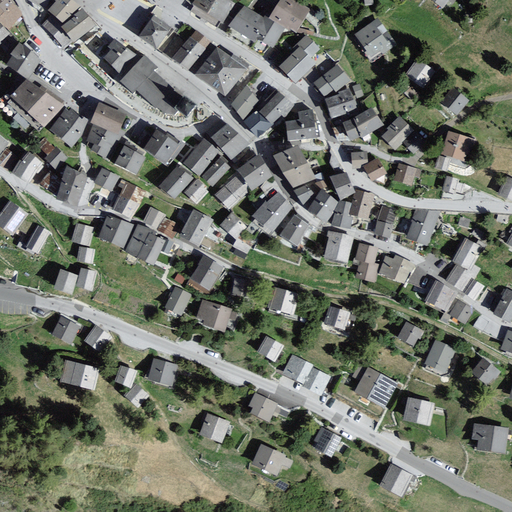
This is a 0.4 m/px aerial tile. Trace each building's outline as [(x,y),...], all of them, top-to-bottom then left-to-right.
[(0,0),(0,27),(3,30),(18,14),(3,0),(0,0)] [(71,9),(62,0),(46,0),(38,8),(53,25),(71,9)] [(186,6),(215,26),(229,4),(222,0),(190,0),(189,2),(186,6)] [(289,0),(278,0),(266,17),(290,34),(306,12),(289,0)] [(422,0),(439,12),(447,0),(422,0)] [(242,7),(227,28),(264,55),(279,34),(242,7)] [(88,26),(76,10),(49,30),(61,46),(88,26)] [(166,28),(150,16),(135,37),(150,49),(166,28)] [(377,22),(352,38),(368,62),(392,46),(377,22)] [(185,28),(163,56),(182,71),(204,43),(185,28)] [(307,37),(298,44),(308,58),(317,51),(307,37)] [(129,57),(108,40),(93,59),(113,76),(129,57)] [(38,61),(16,45),(4,61),(25,77),(38,61)] [(211,48),(188,77),(217,99),(239,70),(211,48)] [(296,49),(275,67),(291,84),(311,67),(296,49)] [(156,70),(139,56),(114,85),(126,96),(129,92),(160,118),(166,111),(181,125),(188,118),(194,111),(152,75),(156,70)] [(413,62),(400,80),(419,93),(431,75),(413,62)] [(337,66),(311,86),(322,101),(348,81),(337,66)] [(52,105),(19,79),(1,101),(34,128),(52,105)] [(243,91),(225,107),(236,119),(255,103),(243,91)] [(349,92),(322,101),(328,119),(355,110),(349,92)] [(447,92),(434,108),(449,120),(462,103),(447,92)] [(275,93),(255,113),(269,127),(289,107),(275,93)] [(125,120),(96,105),(86,125),(95,129),(84,149),(105,160),(125,120)] [(80,124),(61,110),(44,133),(63,147),(80,124)] [(296,121),(278,123),(280,141),(315,137),(311,112),(295,114),(296,121)] [(372,112),(337,124),(343,140),(377,128),(372,112)] [(249,115),(240,124),(254,139),(264,129),(249,115)] [(397,120),(376,139),(389,153),(410,134),(397,120)] [(241,144),(223,124),(206,140),(224,160),(241,144)] [(172,145),(151,129),(136,149),(157,165),(172,145)] [(470,142),(443,133),(435,157),(462,166),(470,142)] [(199,142),(178,165),(192,178),(213,155),(199,142)] [(140,160),(120,147),(107,166),(126,179),(140,160)] [(309,181),(294,148),(270,159),(285,192),(309,181)] [(64,158),(55,149),(43,161),(52,170),(64,158)] [(21,152),(6,173),(23,185),(38,163),(21,152)] [(363,155),(348,154),(347,170),(362,163),(363,155)] [(266,178),(254,158),(233,171),(245,191),(266,178)] [(217,159),(196,180),(205,189),(226,168),(217,159)] [(380,176),(374,161),(358,167),(364,183),(380,176)] [(412,171),(395,165),(388,183),(406,189),(412,171)] [(173,167),(153,189),(167,202),(187,180),(173,167)] [(68,205),(80,178),(60,169),(47,196),(68,205)] [(47,181),(55,176),(51,170),(44,175),(47,181)] [(115,179),(99,170),(91,184),(107,194),(115,179)] [(341,174),(324,179),(330,199),(347,195),(341,174)] [(461,185),(442,178),(437,191),(457,198),(461,185)] [(244,194),(231,179),(211,195),(224,211),(244,194)] [(511,200),(511,183),(503,179),(495,197),(511,204),(511,200)] [(123,183),(109,210),(128,220),(142,193),(123,183)] [(193,184),(181,194),(191,206),(203,195),(193,184)] [(302,188),(289,194),(293,203),(306,197),(302,188)] [(330,203),(313,191),(299,209),(316,222),(330,203)] [(344,206),(332,202),(324,223),(339,229),(343,217),(359,223),(368,198),(350,192),(344,206)] [(272,194),(248,218),(263,233),(287,208),(272,194)] [(11,201),(0,215),(0,226),(12,235),(28,214),(11,201)] [(379,208),(370,234),(386,240),(395,214),(379,208)] [(148,209),(140,223),(153,230),(161,217),(148,209)] [(185,211),(172,235),(193,246),(206,222),(185,211)] [(412,213),(400,241),(421,248),(439,214),(412,213)] [(242,228),(229,214),(216,227),(229,240),(242,228)] [(126,228),(103,216),(91,239),(113,251),(126,228)] [(303,226),(289,216),(275,237),(289,247),(303,226)] [(169,224),(162,220),(156,230),(164,234),(169,224)] [(88,228),(73,224),(67,243),(83,247),(88,228)] [(45,234),(32,227),(20,250),(33,256),(45,234)] [(511,227),(500,245),(511,253),(511,227)] [(158,244),(133,229),(119,251),(143,267),(158,244)] [(347,240),(324,233),(316,257),(339,265),(347,240)] [(466,239),(455,260),(458,262),(469,268),(471,265),(481,247),(466,239)] [(247,248),(232,240),(228,249),(242,257),(247,248)] [(372,251),(355,245),(349,260),(366,266),(372,251)] [(90,252),(76,249),(73,264),(87,267),(90,252)] [(408,267),(384,254),(373,275),(397,288),(408,267)] [(217,268),(197,258),(183,284),(203,295),(217,268)] [(469,268),(458,262),(447,280),(464,291),(478,269),(471,265),(469,268)] [(372,270),(356,265),(351,280),(367,285),(372,270)] [(89,275),(75,270),(69,289),(83,293),(89,275)] [(68,276),(54,271),(46,292),(61,297),(68,276)] [(243,284),(230,280),(226,294),(239,298),(243,284)] [(483,286),(474,280),(466,292),(474,298),(483,286)] [(451,296),(430,284),(419,302),(440,314),(451,296)] [(292,296),(267,288),(261,310),(286,317),(292,296)] [(187,298),(171,289),(160,309),(176,318),(187,298)] [(511,294),(504,290),(490,312),(506,322),(511,313),(511,294)] [(227,311),(198,301),(189,323),(219,334),(227,311)] [(470,312),(455,302),(445,316),(460,326),(470,312)] [(324,308),(317,326),(339,334),(346,316),(324,308)] [(75,328),(57,317),(46,336),(65,347),(75,328)] [(500,328),(480,317),(474,328),(494,339),(500,328)] [(416,333),(402,325),(392,341),(406,349),(416,333)] [(511,335),(503,332),(495,350),(511,357),(511,335)] [(277,348),(263,339),(251,357),(266,366),(277,348)] [(450,355),(430,345),(419,368),(440,378),(450,355)] [(325,379),(290,357),(278,376),(313,399),(325,379)] [(170,367),(149,360),(142,382),(163,389),(170,367)] [(492,376),(477,362),(465,375),(480,388),(492,376)] [(91,371),(63,363),(57,384),(86,391),(91,371)] [(129,375),(114,368),(106,385),(121,392),(129,375)] [(393,386),(364,370),(349,396),(378,412),(393,386)] [(511,405),(511,378),(510,378),(501,402),(511,405)] [(143,396),(132,385),(118,399),(129,410),(143,396)] [(271,406),(251,395),(240,415),(261,426),(271,406)] [(430,407),(402,399),(396,422),(424,429),(430,407)] [(224,422),(203,414),(194,437),(215,445),(224,422)] [(498,459),(505,430),(468,425),(460,453),(498,459)] [(336,440),(318,429),(306,449),(323,460),(336,440)] [(282,458),(259,446),(248,466),(271,478),(282,458)] [(406,478),(385,466),(370,489),(392,502),(406,478)]
